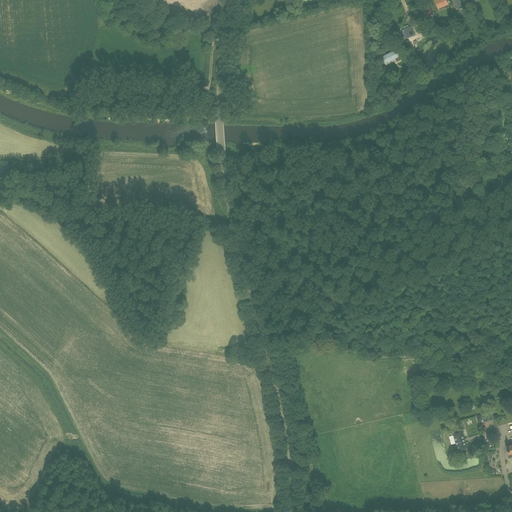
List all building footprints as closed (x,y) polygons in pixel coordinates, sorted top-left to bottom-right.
[(445,0),(434,0),(439,9),(448,5),(445,0)] [(429,6),(419,10),(423,21),(434,16),(429,6)] [(403,31),(400,32),(403,39),(406,37),(406,38),(414,35),(411,27),(403,30),(403,31)] [(395,58),(396,61),(401,58),(396,48),(391,50),(392,53),(383,58),(385,62),(395,58)] [(490,410),(477,414),(479,421),(492,417),(490,410)] [(464,431),(453,434),(459,452),(469,448),(464,431)]
